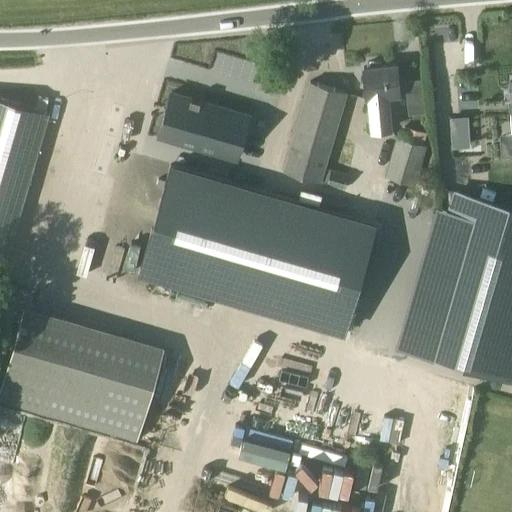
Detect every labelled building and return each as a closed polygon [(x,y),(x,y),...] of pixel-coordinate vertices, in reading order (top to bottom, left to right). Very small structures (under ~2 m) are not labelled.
[(387,94),(399,92),(397,64),(364,66),(366,95),(368,95),(371,129),(390,127),(387,94)] [(309,81),(283,170),(339,187),(345,187),(349,174),(332,169),(328,179),(322,177),(348,90),(309,81)] [(156,82),(142,125),(222,149),(235,105),(156,82)] [(0,255),(5,257),(48,111),(0,97),(0,255)] [(451,148),(469,147),(467,116),(449,117),(451,148)] [(413,185),(430,133),(402,124),(398,138),(395,137),(383,176),(413,185)] [(170,164),(139,271),(344,330),(375,224),(180,167),(170,164)] [(62,179),(61,202),(70,203),(71,180),(62,179)] [(410,348),(511,378),(511,205),(456,189),(410,348)] [(21,314),(0,386),(0,400),(32,410),(57,325),(21,314)] [(302,392),(303,377),(249,373),(247,409),(287,412),(288,391),(302,392)] [(151,378),(134,433),(147,437),(163,382),(151,378)] [(367,401),(356,400),(354,419),(403,425),(406,402),(391,400),(392,388),(369,385),(367,401)]
